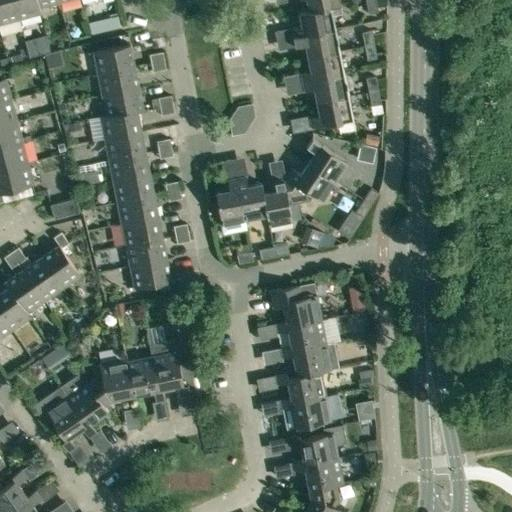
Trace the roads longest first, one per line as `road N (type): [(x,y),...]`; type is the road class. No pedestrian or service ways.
road 1 (residential): [(201,511),(259,485),(231,276)]
road 2 (tertiary): [(441,511),(422,241)]
road 3 (tertiary): [(422,241),(424,0)]
road 4 (residential): [(195,151),(274,136),(246,0)]
road 5 (residential): [(382,250),(231,276)]
road 6 (residential): [(195,151),(166,2)]
road 7 (residential): [(231,276),(211,276),(188,161),(195,151)]
road 8 (residential): [(75,482),(139,437),(193,425)]
road 9 (residential): [(75,482),(0,373)]
